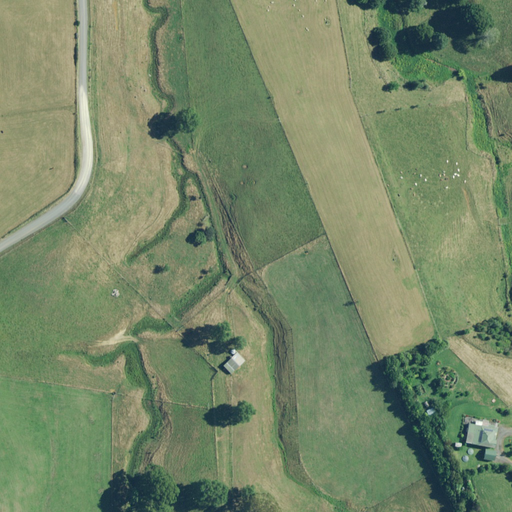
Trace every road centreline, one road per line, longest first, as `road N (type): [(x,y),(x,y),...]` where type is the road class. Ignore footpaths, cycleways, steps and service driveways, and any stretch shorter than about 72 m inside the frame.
road 1 (track): [(347,0),(352,79),(444,332),(502,395),(511,424)]
road 2 (unclassified): [(0,240),(85,176),(79,0)]
